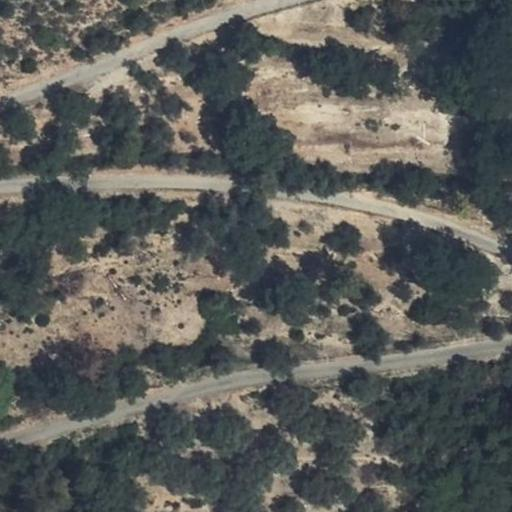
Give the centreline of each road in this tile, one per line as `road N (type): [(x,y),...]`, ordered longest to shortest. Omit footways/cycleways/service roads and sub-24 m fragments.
road 1 (unclassified): [(0,185),(86,179),(333,194),(511,256)]
road 2 (unclassified): [(511,348),(305,376),(0,445)]
road 3 (unclassified): [(277,0),(0,106)]
